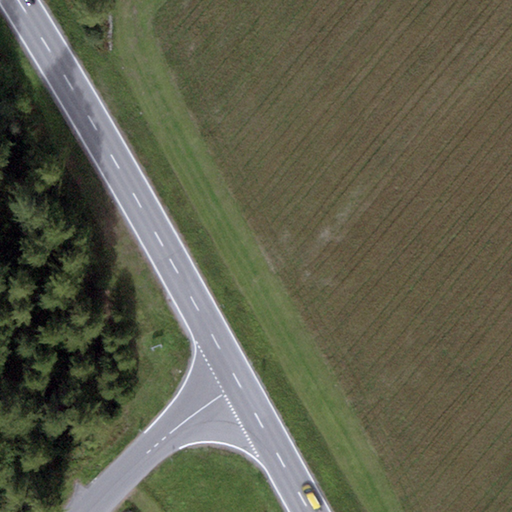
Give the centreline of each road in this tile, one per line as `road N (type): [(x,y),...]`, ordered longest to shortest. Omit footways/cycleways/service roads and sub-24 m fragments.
road 1 (primary): [(241,385),(19,0)]
road 2 (residential): [(241,385),(181,421),(88,511)]
road 3 (primary): [(311,511),(241,385)]
